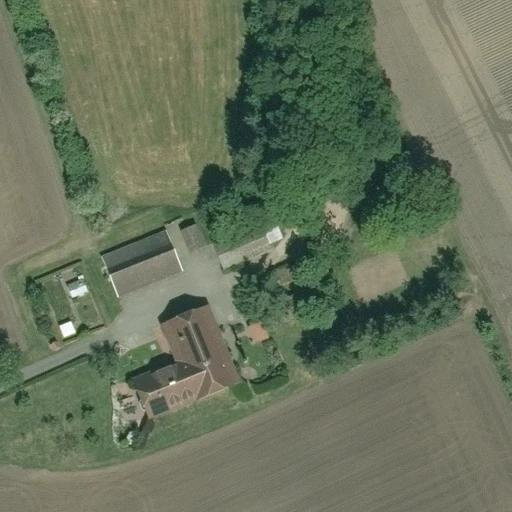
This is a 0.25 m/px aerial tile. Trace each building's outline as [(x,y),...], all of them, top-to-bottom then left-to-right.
[(187,257),(205,250),(196,227),(178,234),(187,257)] [(217,248),(228,275),(274,257),(263,230),(217,248)] [(103,262),(119,302),(183,277),(167,237),(103,262)] [(67,289),(72,303),(89,297),(85,283),(67,289)] [(286,301),(294,323),(331,310),(323,288),(286,301)] [(207,315),(162,331),(176,367),(127,389),(143,425),(190,407),(234,391),(207,315)]
